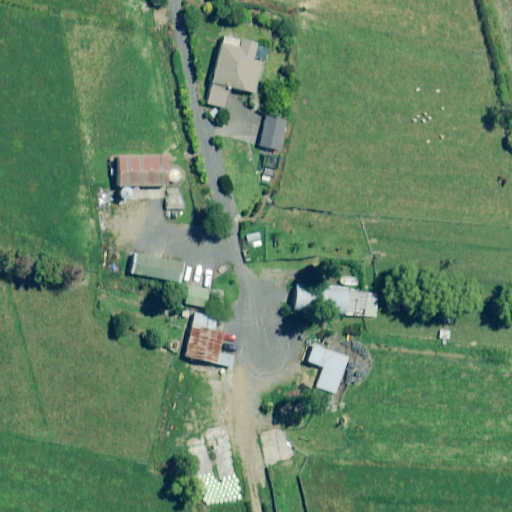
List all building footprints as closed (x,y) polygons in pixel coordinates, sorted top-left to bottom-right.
[(254,44),(220,36),(204,104),(222,108),(228,87),(252,93),(259,63),(250,60),(254,44)] [(285,121),(265,115),(257,145),(277,151),(285,121)] [(165,186),(164,156),(114,156),(114,186),(165,186)] [(128,188),(117,188),(116,200),(128,200),(128,188)] [(345,290),(294,284),(291,307),(342,313),(345,290)] [(206,291),(186,287),(182,303),(202,308),(206,291)] [(375,317),(376,296),(366,295),(364,316),(375,317)] [(217,353),(221,333),(212,331),(214,318),(189,313),(187,326),(180,357),(215,364),(230,367),(232,357),(217,353)] [(316,365),(321,348),(311,345),(305,361),(316,365)] [(346,358),(325,350),(319,367),(322,368),(315,386),(333,392),(346,358)] [(221,424),(242,420),(233,373),(212,376),(185,381),(194,429),(221,424)]
